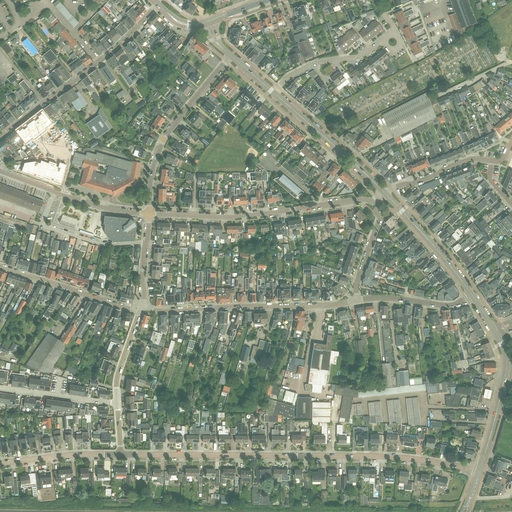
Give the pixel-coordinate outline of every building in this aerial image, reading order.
[(115,8),(117,6),(114,3),(115,2),(115,1),(113,0),(109,0),(108,2),(115,8)] [(192,15),(197,8),(191,4),(193,0),(190,0),(184,10),(192,15)] [(333,6),(331,7),(329,2),(328,2),(327,0),(320,0),(324,11),(328,9),(329,11),(332,10),(333,12),(335,11),(334,7),(333,6)] [(450,0),(462,34),(476,26),(478,24),(468,0),(450,0)] [(111,12),(115,8),(108,2),(105,5),(111,12)] [(136,22),(147,11),(139,3),(137,6),(139,8),(135,12),(131,8),(126,13),(136,22)] [(299,19),(291,21),(294,30),(295,31),(299,30),(302,29),(303,33),(294,36),(296,42),(298,42),(304,56),(305,59),(315,55),(308,39),(307,35),(307,34),(305,28),(308,27),(311,26),(310,22),(311,21),(309,15),(308,16),(306,10),(308,9),(308,10),(313,8),(311,3),(308,5),(307,4),(304,5),(303,5),(303,4),(302,4),(301,4),(300,4),(300,5),(299,5),(299,6),(299,7),(296,8),(297,11),(295,12),(296,15),(298,15),(299,19)] [(102,9),(107,15),(111,12),(105,5),(102,9)] [(122,10),(126,13),(131,8),(127,5),(122,10)] [(209,11),(204,5),(199,10),(204,15),(209,11)] [(412,9),(408,10),(404,13),(402,10),(401,7),(394,10),(395,13),(394,14),(395,17),(396,16),(397,19),(413,11),(412,9)] [(49,11),(43,16),(49,24),(55,19),(56,18),(55,16),(51,12),(50,12),(50,11),(49,11)] [(406,17),(414,13),(413,11),(397,19),(398,21),(397,21),(400,27),(410,22),(408,19),(407,20),(406,17)] [(283,25),(287,24),(284,16),(284,17),(282,12),(280,13),(279,13),(278,13),(276,13),(276,14),(275,14),(278,23),(282,21),(283,25)] [(454,34),(455,36),(462,34),(454,13),(449,15),(455,33),(454,34)] [(125,14),(123,17),(124,19),(125,18),(127,20),(126,21),(132,27),(134,24),(125,14)] [(149,21),(147,24),(150,27),(152,24),(160,32),(164,28),(167,25),(156,14),(149,21)] [(128,29),(132,27),(126,21),(127,20),(125,18),(124,19),(123,17),(121,19),(122,21),(121,22),(128,29)] [(262,19),(266,29),(268,28),(269,30),(274,28),(271,20),(270,21),(269,17),(266,18),(265,17),(263,18),(262,19)] [(257,31),(261,29),(259,21),(258,21),(257,20),(255,21),(254,22),(252,23),(253,27),(252,27),(254,35),(258,33),(257,31)] [(383,28),(376,20),(374,22),(373,21),(372,22),(379,32),(383,28)] [(115,24),(124,34),(128,31),(120,23),(118,21),(115,24)] [(59,22),(53,27),(71,49),(86,66),(92,61),(78,43),(59,22)] [(370,24),(368,26),(375,35),(379,32),(372,22),(370,24)] [(423,23),(416,26),(411,28),(410,26),(411,25),(410,22),(400,27),(403,32),(404,32),(405,34),(424,25),(423,23)] [(115,43),(121,37),(109,24),(105,28),(109,32),(107,34),(115,43)] [(121,36),(124,34),(115,24),(113,26),(115,28),(114,29),(121,36)] [(405,37),(408,42),(417,38),(416,35),(415,35),(413,32),(424,27),(424,25),(405,34),(406,37),(405,37)] [(365,28),(363,29),(371,38),(375,35),(368,26),(365,28)] [(165,40),(172,33),(167,28),(162,34),(162,33),(156,39),(154,37),(153,39),(149,43),(152,46),(156,43),(157,44),(163,38),(165,40)] [(230,35),(245,38),(246,36),(243,35),(240,35),(242,29),(237,28),(237,29),(233,28),(232,29),(232,31),(231,31),(230,35)] [(350,30),(348,31),(356,41),(360,37),(353,29),(351,31),(350,30)] [(366,42),(371,38),(363,29),(362,31),(359,33),(366,42)] [(344,36),(351,44),(356,41),(348,31),(346,33),(347,34),(344,36)] [(99,33),(111,46),(114,43),(107,35),(105,36),(100,32),(99,33)] [(108,49),(111,46),(99,33),(97,34),(102,39),(100,40),(108,49)] [(153,53),(154,52),(155,50),(149,43),(146,38),(144,39),(140,34),(139,34),(138,34),(136,35),(136,36),(137,37),(136,37),(137,37),(135,39),(141,46),(140,46),(141,47),(146,43),(148,45),(147,45),(153,53)] [(174,52),(182,43),(179,40),(179,39),(174,34),(167,42),(173,47),(171,49),(174,52)] [(192,45),(192,44),(197,39),(194,35),(190,40),(186,46),(183,54),(185,56),(190,50),(193,46),(192,45)] [(242,40),(245,41),(245,38),(230,35),(230,39),(230,41),(231,42),(234,43),(234,44),(238,45),(240,39),(242,40)] [(341,37),(340,38),(347,48),(351,44),(344,36),(342,38),(341,37)] [(97,44),(103,52),(107,49),(100,41),(100,42),(98,40),(97,41),(95,39),(94,39),(93,37),(91,38),(95,42),(96,41),(98,43),(97,44)] [(27,38),(23,42),(33,55),(37,51),(27,38)] [(91,45),(100,55),(103,52),(97,44),(98,43),(96,41),(95,42),(91,38),(90,39),(94,43),(91,45)] [(343,51),(347,48),(340,38),(338,40),(339,40),(336,43),(343,51)] [(429,39),(424,42),(419,44),(418,41),(419,41),(417,38),(408,42),(410,48),(411,47),(413,50),(429,42),(429,39)] [(137,55),(142,51),(138,46),(139,45),(133,39),(128,43),(134,49),(133,50),(137,55)] [(202,57),(209,49),(197,39),(192,44),(192,45),(193,46),(199,51),(197,53),(202,57)] [(59,44),(66,53),(71,49),(63,41),(60,43),(59,44)] [(257,41),(253,45),(247,52),(246,54),(248,56),(248,57),(253,61),(256,63),(257,62),(258,63),(265,55),(260,51),(262,50),(258,46),(260,44),(257,41)] [(414,55),(415,55),(417,58),(424,54),(423,51),(421,48),(430,44),(429,42),(413,50),(414,52),(413,53),(414,55)] [(10,48),(5,43),(1,46),(5,52),(10,48)] [(133,50),(134,49),(128,43),(124,47),(129,53),(132,58),(135,57),(131,51),(133,50)] [(251,43),(245,50),(247,52),(253,45),(251,43)] [(265,48),(270,52),(273,49),(268,45),(266,43),(263,46),(265,48)] [(302,58),(300,52),(298,47),(293,49),(294,53),(289,56),(292,64),(300,61),(299,59),(302,58)] [(120,64),(121,65),(129,59),(122,48),(114,55),(120,64)] [(50,65),(54,70),(56,73),(61,78),(62,77),(66,81),(71,77),(61,65),(56,60),(58,58),(50,49),(42,56),(50,65)] [(379,50),(378,51),(390,67),(392,65),(388,61),(390,59),(389,57),(383,50),(381,52),(379,50)] [(378,54),(375,56),(381,63),(383,62),(389,70),(391,68),(390,67),(378,51),(377,52),(378,54)] [(72,60),(68,64),(70,67),(75,74),(80,70),(84,66),(79,60),(74,53),(70,55),(73,60),(72,60)] [(168,57),(168,58),(175,65),(178,60),(174,56),(172,53),(168,57)] [(114,55),(107,61),(113,69),(117,66),(120,70),(119,71),(120,73),(124,70),(120,64),(114,55)] [(379,65),(381,63),(375,56),(372,58),(371,57),(370,58),(379,70),(380,71),(382,69),(379,65)] [(278,65),(281,60),(277,57),(275,59),(273,58),(270,61),(266,57),(263,61),(264,62),(261,66),(262,66),(262,67),(263,68),(265,68),(267,70),(270,66),(270,67),(275,62),(278,65)] [(370,60),(367,63),(371,68),(373,70),(375,68),(377,71),(379,70),(370,58),(369,59),(370,60)] [(360,62),(370,74),(372,73),(369,69),(371,68),(366,61),(363,63),(362,61),(360,62)] [(361,65),(358,67),(361,72),(363,74),(366,73),(368,76),(370,74),(360,62),(359,63),(361,65)] [(138,69),(134,63),(130,66),(129,67),(134,73),(129,77),(132,82),(136,79),(137,81),(141,78),(143,76),(141,73),(138,69)] [(188,73),(186,75),(189,78),(195,83),(199,79),(198,78),(201,75),(196,71),(193,68),(191,66),(189,65),(188,65),(187,64),(184,68),(185,69),(184,70),(188,73)] [(114,77),(106,65),(100,69),(108,82),(114,77)] [(364,79),(366,77),(363,74),(361,72),(359,74),(353,66),(348,70),(354,77),(357,75),(359,78),(362,76),(364,79)] [(42,78),(44,76),(37,67),(35,69),(42,78)] [(499,68),(497,74),(503,77),(505,71),(499,68)] [(104,86),(107,84),(103,78),(97,69),(89,75),(95,84),(100,80),(104,86)] [(48,75),(58,87),(63,83),(60,80),(59,81),(57,77),(58,77),(55,74),(56,73),(54,70),(48,75)] [(335,74),(342,83),(346,79),(340,71),(339,72),(338,71),(335,74)] [(19,78),(15,73),(10,77),(14,82),(19,78)] [(126,73),(122,76),(129,86),(133,83),(132,82),(126,73)] [(332,76),(333,77),(331,78),(338,86),(342,83),(335,74),(332,76)] [(92,83),(87,76),(81,80),(88,90),(92,88),(90,84),(92,83)] [(183,85),(180,89),(187,95),(189,92),(188,91),(191,88),(185,83),(187,81),(181,76),(179,78),(180,79),(178,81),(183,85)] [(215,88),(219,91),(225,84),(228,86),(226,88),(230,91),(226,95),(230,98),(239,87),(236,85),(236,84),(229,77),(229,78),(226,76),(215,88)] [(0,131),(10,123),(1,111),(0,110),(0,84),(3,83),(0,77),(0,131)] [(292,93),(296,89),(297,89),(297,87),(300,84),(296,82),(297,81),(300,79),(299,77),(297,78),(296,79),(291,85),(288,89),(290,90),(289,91),(292,93)] [(325,84),(320,77),(315,81),(321,89),(325,84)] [(486,85),(489,88),(491,87),(488,84),(483,79),(481,81),(486,85)] [(19,83),(25,91),(30,88),(24,80),(19,83)] [(42,82),(41,83),(49,94),(56,88),(51,81),(45,85),(42,82)] [(149,85),(153,91),(159,87),(155,81),(149,85)] [(43,98),(48,94),(43,87),(40,89),(37,85),(35,87),(43,98)] [(325,91),(328,88),(325,86),(322,89),(311,102),(311,103),(308,106),(310,108),(310,109),(312,111),(313,111),(319,104),(316,101),(325,91)] [(466,95),(470,93),(471,94),(467,86),(463,88),(466,95)] [(473,86),(468,88),(467,86),(471,94),(476,92),(473,86)] [(337,87),(334,89),(332,91),(336,96),(338,94),(340,92),(337,87)] [(17,92),(30,108),(40,101),(30,88),(25,92),(30,98),(27,100),(23,94),(24,94),(20,89),(17,92)] [(72,88),(65,93),(76,108),(81,105),(80,104),(84,101),(79,92),(76,94),(72,88)] [(243,107),(253,96),(249,92),(247,89),(240,97),(242,98),(241,99),(244,101),(240,105),(241,107),(239,109),(240,110),(243,107)] [(305,98),(309,102),(316,93),(314,91),(312,94),(310,92),(308,94),(303,90),(302,89),(300,92),(301,93),(297,97),(299,99),(299,100),(301,102),(302,101),(305,98)] [(126,94),(123,90),(116,95),(119,99),(126,94)] [(14,105),(17,103),(7,91),(4,94),(14,105)] [(18,103),(20,105),(25,112),(30,108),(17,92),(16,91),(14,92),(21,101),(18,103)] [(417,126),(419,125),(421,124),(422,123),(436,116),(427,92),(383,115),(395,138),(400,135),(405,132),(410,130),(417,126)] [(453,93),(457,104),(462,102),(458,92),(454,94),(453,93)] [(71,108),(74,106),(69,100),(70,100),(65,93),(58,97),(64,105),(67,102),(71,108)] [(452,101),(453,102),(452,102),(455,108),(458,106),(457,104),(453,93),(448,95),(450,101),(452,101)] [(181,100),(181,99),(174,94),(172,96),(173,97),(171,100),(177,105),(181,100)] [(438,103),(435,95),(430,97),(433,105),(438,103)] [(257,101),(252,97),(253,96),(243,107),(241,110),(243,112),(250,104),(252,106),(257,101)] [(440,106),(446,104),(443,97),(437,99),(440,106)] [(57,98),(54,101),(56,105),(58,104),(62,110),(63,112),(66,111),(64,108),(57,98)] [(50,104),(58,116),(60,115),(58,113),(57,112),(61,110),(58,104),(56,105),(54,101),(50,104)] [(172,109),(174,107),(167,102),(165,101),(160,108),(169,115),(173,110),(172,109)] [(204,102),(201,105),(202,106),(202,107),(203,107),(202,108),(205,111),(206,110),(209,113),(214,109),(220,114),(224,111),(212,101),(210,103),(207,101),(205,103),(204,102)] [(17,118),(22,114),(16,107),(14,108),(10,103),(7,105),(17,118)] [(267,108),(262,104),(257,110),(260,112),(259,113),(261,115),(261,114),(267,108)] [(476,104),(472,106),(477,119),(482,117),(476,104)] [(54,117),(57,115),(55,113),(49,105),(43,109),(49,117),(53,114),(54,117)] [(502,105),(500,107),(501,108),(511,120),(511,112),(510,114),(502,105)] [(154,121),(161,125),(165,119),(161,116),(163,113),(155,107),(151,113),(157,117),(154,121)] [(10,123),(15,120),(6,108),(1,111),(10,123)] [(257,111),(254,108),(246,118),(249,120),(257,111)] [(267,118),(272,112),(267,108),(261,114),(263,116),(264,116),(267,118)] [(506,118),(503,120),(509,126),(511,123),(511,120),(501,108),(499,110),(506,118)] [(22,126),(16,131),(24,142),(32,136),(33,137),(45,128),(44,127),(51,121),(43,110),(37,115),(39,118),(37,119),(35,116),(23,125),(25,128),(24,129),(22,126)] [(189,121),(196,126),(201,120),(203,122),(206,118),(199,112),(197,115),(196,114),(189,121)] [(226,113),(222,118),(229,123),(233,118),(226,113)] [(86,123),(96,138),(109,129),(99,114),(86,123)] [(275,126),(281,119),(276,115),(270,122),(272,123),(270,126),(272,128),(274,126),(275,126)] [(496,120),(504,130),(509,126),(503,120),(501,122),(496,115),(494,116),(496,120)] [(500,133),(504,130),(496,120),(494,116),(491,119),(497,126),(495,127),(500,133)] [(261,129),(268,121),(266,118),(258,127),(261,129)] [(280,130),(274,137),(277,139),(289,124),(285,120),(280,126),(282,128),(280,131),(280,130)] [(156,131),(161,125),(154,121),(150,127),(156,131)] [(76,134),(79,132),(74,123),(70,125),(76,134)] [(485,124),(486,126),(487,129),(494,142),(498,140),(495,132),(493,133),(488,123),(485,124)] [(277,139),(279,141),(285,135),(284,134),(286,132),(288,134),(294,128),(293,128),(294,127),(291,125),(290,125),(289,124),(277,139)] [(488,145),(494,142),(487,129),(486,126),(483,127),(484,130),(485,130),(487,135),(485,137),(488,145)] [(196,138),(198,135),(191,129),(189,131),(184,127),(179,134),(187,140),(190,136),(192,139),(194,136),(196,138)] [(482,138),(476,127),(474,128),(483,147),(488,145),(485,137),(482,138)] [(478,149),(483,147),(474,128),(471,129),(474,136),(475,136),(477,140),(474,142),(478,149)] [(266,141),(268,138),(274,132),(271,129),(265,136),(266,136),(263,139),(266,141)] [(288,146),(290,144),(299,133),(295,129),(290,135),(292,137),(290,139),(283,147),(286,149),(288,146)] [(143,130),(141,133),(140,135),(143,136),(142,139),(144,140),(142,142),(149,145),(152,139),(146,136),(148,132),(143,130)] [(24,142),(15,131),(11,134),(16,141),(18,139),(22,144),(24,142)] [(470,138),(469,138),(466,132),(463,133),(470,148),(472,152),(478,149),(474,142),(471,143),(471,142),(471,141),(470,138)] [(298,142),(299,143),(304,137),(303,136),(304,136),(301,133),(301,134),(299,133),(290,144),(292,146),(295,143),(296,145),(298,142)] [(352,143),(357,138),(351,133),(351,134),(349,133),(347,134),(344,138),(347,141),(348,140),(352,143)] [(460,135),(465,145),(463,146),(467,154),(472,152),(470,148),(463,133),(460,135)] [(17,148),(13,143),(16,141),(11,134),(6,138),(15,149),(17,148)] [(369,146),(371,143),(363,136),(355,144),(361,150),(366,144),(369,146)] [(200,141),(204,145),(205,149),(210,143),(203,137),(200,141)] [(453,138),(454,142),(460,157),(465,155),(462,148),(460,149),(455,137),(453,138)] [(14,158),(19,155),(6,138),(2,141),(7,148),(9,146),(15,154),(13,156),(14,158)] [(454,159),(460,157),(454,142),(453,138),(450,139),(451,143),(452,143),(455,151),(451,152),(454,159)] [(7,157),(11,154),(7,148),(2,141),(0,142),(0,162),(3,162),(0,158),(0,157),(1,157),(0,155),(0,153),(2,152),(7,157)] [(181,145),(175,141),(173,144),(172,144),(171,147),(171,148),(181,154),(182,151),(185,153),(188,148),(187,147),(189,146),(183,142),(181,145)] [(442,143),(449,161),(454,159),(451,152),(448,153),(447,150),(448,149),(445,141),(442,143)] [(439,144),(440,146),(442,152),(443,155),(440,156),(443,163),(449,161),(442,143),(439,144)] [(298,153),(300,151),(305,155),(311,148),(306,144),(302,149),(299,146),(295,151),(298,153)] [(427,146),(432,159),(429,160),(432,168),(437,166),(430,147),(430,145),(427,146)] [(433,146),(430,147),(437,166),(443,163),(440,156),(437,157),(433,146)] [(144,158),(146,152),(141,150),(141,149),(136,147),(135,151),(137,151),(136,155),(144,158)] [(429,166),(429,165),(427,158),(424,159),(422,154),(422,153),(423,153),(420,147),(417,148),(425,167),(427,166),(427,167),(428,168),(429,167),(429,166)] [(316,153),(311,148),(305,155),(311,160),(316,153)] [(417,162),(419,169),(425,167),(417,148),(414,149),(416,153),(419,161),(417,162)] [(380,160),(379,159),(380,158),(381,159),(386,154),(382,150),(378,154),(377,154),(376,156),(375,155),(369,161),(369,163),(370,164),(372,164),(374,166),(380,160)] [(97,152),(96,154),(87,151),(86,155),(75,152),(72,164),(81,166),(81,169),(84,170),(83,176),(80,185),(112,194),(113,197),(137,183),(141,163),(133,161),(133,162),(117,157),(97,152)] [(409,151),(407,152),(409,159),(414,171),(419,169),(417,162),(414,163),(409,151)] [(405,153),(407,160),(409,165),(407,166),(409,173),(414,171),(409,159),(407,152),(405,153)] [(311,160),(316,164),(322,157),(317,153),(311,160)] [(167,154),(166,156),(165,156),(164,158),(165,159),(169,161),(169,162),(172,163),(171,164),(176,166),(178,161),(176,160),(177,158),(167,154)] [(378,169),(379,171),(392,157),(390,155),(387,158),(384,161),(383,159),(381,161),(380,161),(375,167),(375,168),(377,170),(378,169)] [(318,171),(319,172),(322,174),(329,165),(326,163),(327,162),(322,157),(316,164),(318,166),(318,167),(318,168),(318,169),(318,170),(318,171)] [(382,175),(383,174),(383,175),(389,169),(387,167),(391,163),(394,160),(392,157),(379,171),(381,172),(380,173),(382,175)] [(35,161),(24,163),(21,171),(26,173),(27,171),(44,177),(44,176),(61,182),(66,164),(60,162),(58,167),(56,166),(57,164),(49,161),(48,163),(41,160),(40,163),(35,161)] [(263,170),(255,164),(254,172),(255,172),(260,172),(260,176),(260,181),(263,181),(263,170)] [(327,179),(330,181),(337,174),(335,175),(334,174),(339,168),(334,164),(327,171),(331,174),(327,179)] [(475,182),(473,180),(475,179),(473,175),(476,173),(475,169),(474,170),(474,168),(473,168),(472,165),(468,167),(472,180),(475,182)] [(468,177),(471,183),(475,182),(472,180),(468,167),(463,169),(465,177),(468,177)] [(396,175),(403,173),(402,168),(394,171),(394,172),(395,171),(396,173),(391,175),(392,179),(393,182),(398,180),(396,175)] [(173,171),(172,170),(170,170),(168,170),(167,169),(166,169),(162,169),(161,175),(171,177),(180,178),(180,174),(177,173),(176,174),(174,174),(174,173),(174,172),(173,171)] [(391,183),(393,182),(392,179),(391,175),(396,173),(395,171),(394,172),(394,171),(392,169),(389,171),(384,176),(391,183)] [(463,169),(457,171),(462,184),(465,187),(466,187),(467,188),(468,186),(465,183),(464,183),(463,178),(465,178),(463,169)] [(333,184),(335,182),(339,178),(342,181),(340,183),(348,175),(344,170),(339,176),(337,174),(330,181),(333,184)] [(461,189),(465,187),(462,184),(457,171),(452,173),(455,181),(458,180),(461,189)] [(454,182),(451,173),(446,175),(451,188),(457,193),(459,191),(452,182),(454,182)] [(297,195),(299,196),(300,195),(299,194),(304,192),(301,190),(301,189),(283,174),(279,178),(278,177),(273,179),(295,198),(297,195)] [(345,188),(347,185),(353,179),(348,175),(340,183),(338,186),(340,188),(344,183),(347,185),(345,188)] [(451,191),(453,190),(451,188),(446,175),(441,177),(443,181),(444,183),(445,183),(445,185),(447,184),(449,188),(451,191)] [(357,183),(353,179),(347,185),(345,188),(346,189),(348,187),(351,189),(352,189),(357,183)] [(312,186),(318,191),(322,187),(316,181),(316,182),(312,186)] [(511,193),(511,189),(511,186),(511,184),(505,181),(503,186),(506,188),(506,189),(509,192),(511,193)] [(5,187),(0,185),(0,197),(23,206),(27,195),(28,194),(6,185),(5,187)] [(270,188),(271,192),(273,201),(278,201),(278,200),(282,199),(281,194),(279,193),(274,194),(273,188),(270,188)] [(405,196),(405,197),(405,198),(406,200),(408,200),(409,201),(420,192),(417,189),(413,193),(411,191),(405,196)] [(486,198),(479,204),(481,206),(483,205),(494,195),(490,190),(486,193),(486,194),(484,196),(486,198)] [(183,202),(188,202),(191,202),(192,191),(184,191),(183,197),(182,197),(182,201),(183,201),(183,202)] [(420,203),(426,197),(423,194),(417,200),(420,203)] [(476,204),(483,197),(481,194),(478,197),(473,201),(476,204)] [(43,201),(27,195),(23,206),(39,212),(43,201)] [(494,195),(483,205),(485,207),(487,205),(491,209),(498,203),(496,200),(497,199),(494,195)] [(434,205),(432,202),(425,207),(424,205),(417,211),(422,216),(434,205)] [(486,214),(489,217),(491,214),(492,215),(496,211),(498,213),(505,207),(500,203),(494,208),(486,214)] [(431,214),(436,210),(433,207),(428,212),(429,212),(423,218),(427,222),(433,216),(431,214)] [(353,216),(356,219),(359,222),(362,220),(366,216),(359,210),(357,212),(355,214),(355,213),(351,214),(351,211),(348,212),(349,217),(352,217),(353,216)] [(445,213),(442,210),(434,218),(436,220),(445,213)] [(27,222),(0,213),(0,221),(25,229),(27,222)] [(431,226),(435,231),(442,225),(441,224),(446,219),(444,218),(447,216),(445,213),(431,226)] [(446,220),(449,223),(457,215),(454,213),(446,220)] [(501,215),(496,219),(499,223),(497,225),(500,229),(504,226),(511,219),(511,217),(509,214),(504,219),(501,215)] [(388,224),(384,228),(389,234),(396,227),(394,225),(397,222),(395,219),(395,218),(392,215),(385,221),(388,224)] [(451,226),(458,219),(456,217),(457,216),(457,215),(449,223),(451,226)] [(130,219),(104,216),(104,224),(105,224),(105,226),(105,227),(105,228),(105,229),(105,231),(105,232),(105,233),(106,234),(106,235),(107,236),(108,237),(109,238),(110,239),(111,240),(112,240),(113,241),(114,241),(116,241),(117,241),(118,242),(135,240),(136,227),(136,226),(136,225),(136,224),(136,223),(135,222),(134,221),(134,220),(133,220),(132,219),(131,219),(130,219)] [(353,222),(352,218),(347,219),(349,227),(356,230),(355,221),(353,222)] [(479,224),(476,220),(468,227),(471,230),(479,224)] [(27,223),(24,232),(31,234),(33,226),(27,223)] [(181,232),(180,235),(189,236),(189,235),(191,235),(191,232),(189,232),(187,232),(187,231),(187,225),(187,224),(185,224),(184,223),(181,223),(181,224),(181,231),(181,232)] [(286,230),(285,225),(283,225),(283,223),(279,224),(279,223),(274,224),(274,225),(275,234),(279,233),(281,233),(282,233),(283,237),(283,240),(287,239),(287,236),(286,230)] [(220,236),(220,239),(224,239),(224,235),(224,234),(222,234),(222,226),(219,226),(219,225),(219,224),(217,224),(216,225),(215,236),(220,236)] [(264,231),(269,230),(268,224),(260,225),(261,231),(262,235),(264,235),(264,231)] [(471,230),(477,236),(481,233),(481,232),(484,230),(479,224),(471,230)] [(9,240),(11,236),(13,228),(17,229),(17,227),(14,226),(10,225),(9,227),(7,235),(6,239),(9,240)] [(443,232),(439,235),(443,240),(454,231),(452,228),(450,226),(446,230),(445,230),(444,230),(442,232),(443,232)] [(36,238),(44,240),(43,244),(46,234),(46,233),(38,231),(36,238)] [(455,232),(445,241),(447,243),(447,244),(448,246),(449,246),(450,246),(453,243),(454,244),(456,242),(456,241),(456,240),(460,237),(458,234),(455,232)] [(351,236),(350,241),(354,242),(355,241),(360,243),(363,235),(360,234),(357,233),(356,237),(351,236)] [(406,246),(414,238),(410,233),(407,237),(405,236),(400,240),(402,243),(400,245),(403,248),(405,246),(406,246)] [(31,234),(21,269),(27,271),(29,261),(26,260),(29,253),(31,253),(35,235),(31,234)] [(452,248),(456,252),(471,240),(473,239),(471,236),(466,240),(467,240),(460,245),(459,243),(452,248)] [(469,246),(473,243),(472,241),(473,240),(473,239),(471,240),(456,252),(459,257),(465,252),(464,250),(468,246),(469,246)] [(58,250),(59,241),(54,240),(52,246),(51,252),(57,253),(58,250)] [(416,240),(410,245),(412,247),(406,253),(408,256),(420,246),(419,243),(416,240)] [(385,251),(387,249),(383,248),(384,246),(376,242),(374,249),(381,252),(384,253),(385,252),(382,251),(382,250),(385,251)] [(358,247),(351,245),(349,252),(356,254),(358,247)] [(503,254),(496,245),(494,246),(494,247),(492,249),(499,257),(503,254)] [(7,264),(11,265),(15,267),(18,256),(19,252),(18,252),(20,248),(16,247),(13,246),(12,250),(13,250),(11,254),(10,253),(7,264)] [(417,260),(420,258),(426,252),(422,247),(419,250),(418,249),(413,254),(412,253),(415,250),(408,256),(411,260),(415,257),(417,260)] [(460,257),(463,262),(482,247),(480,249),(478,247),(474,250),(473,250),(470,252),(469,250),(460,257)] [(476,259),(475,258),(484,250),(482,247),(463,262),(466,266),(476,259)] [(502,252),(511,258),(511,256),(511,253),(504,249),(502,252)] [(23,257),(22,259),(18,258),(16,267),(21,269),(26,253),(24,252),(20,251),(19,256),(23,257)] [(347,259),(354,261),(356,254),(349,252),(347,259)] [(36,273),(40,275),(45,258),(42,257),(40,264),(38,264),(36,273)] [(49,259),(47,259),(45,258),(40,275),(44,276),(49,259)] [(428,258),(415,268),(416,270),(419,268),(421,270),(431,262),(428,258)] [(354,261),(347,259),(345,265),(352,268),(354,261)] [(59,269),(56,277),(61,278),(65,266),(66,264),(65,264),(66,261),(64,260),(62,265),(61,269),(62,269),(61,270),(59,269)] [(368,266),(382,270),(383,266),(378,264),(378,263),(370,260),(368,266)] [(477,266),(481,263),(479,260),(475,264),(474,262),(470,265),(470,266),(467,268),(470,272),(470,273),(471,274),(472,274),(472,275),(479,269),(477,266)] [(28,271),(36,273),(38,264),(38,262),(36,261),(36,263),(30,261),(28,271)] [(432,272),(439,266),(434,261),(427,267),(429,269),(424,273),(426,275),(431,271),(432,272)] [(45,277),(50,278),(53,267),(54,264),(50,263),(45,277)] [(89,279),(91,272),(94,273),(97,265),(94,264),(92,269),(88,268),(82,286),(87,287),(89,279)] [(69,272),(66,280),(71,282),(75,270),(76,266),(74,265),(72,272),(72,273),(69,272)] [(321,268),(311,265),(311,267),(311,275),(321,275),(321,268)] [(352,268),(345,265),(342,272),(349,275),(352,268)] [(75,270),(71,282),(77,284),(79,276),(76,275),(77,274),(79,267),(76,266),(75,270)] [(368,266),(366,271),(375,274),(376,271),(381,272),(382,270),(368,266)] [(82,277),(79,276),(77,284),(82,286),(88,268),(85,267),(82,276),(83,276),(82,277)] [(429,281),(431,284),(444,272),(440,268),(433,273),(435,276),(429,281)] [(488,273),(486,270),(487,270),(485,268),(481,272),(478,274),(478,275),(475,277),(476,279),(476,280),(476,281),(477,283),(478,283),(486,278),(484,276),(488,273)] [(120,286),(125,287),(126,287),(127,279),(128,271),(122,270),(120,286)] [(366,271),(364,277),(378,282),(379,279),(374,278),(375,274),(366,271)] [(441,283),(448,278),(444,272),(431,284),(433,286),(439,281),(441,283)] [(99,278),(97,283),(94,282),(92,289),(99,291),(100,287),(103,288),(106,275),(100,273),(99,278)] [(8,289),(9,286),(10,283),(14,275),(9,274),(6,282),(5,285),(7,286),(6,288),(8,289)] [(348,280),(347,280),(348,279),(342,277),(342,276),(336,274),(334,280),(335,280),(335,281),(338,282),(346,285),(346,284),(347,284),(348,284),(349,281),(348,280)] [(16,281),(18,277),(14,275),(10,283),(9,286),(8,289),(9,290),(11,287),(13,288),(13,287),(14,285),(16,281)] [(22,278),(18,277),(16,281),(14,285),(13,287),(13,288),(15,289),(13,294),(16,295),(16,294),(17,292),(16,292),(18,287),(19,286),(22,278)] [(377,284),(378,282),(364,277),(362,283),(371,285),(372,282),(377,284)] [(23,287),(27,279),(22,278),(19,286),(18,287),(16,292),(17,292),(16,294),(19,295),(23,287)] [(440,291),(442,295),(446,295),(450,293),(448,289),(454,285),(450,279),(442,285),(445,288),(440,291)] [(22,293),(20,296),(27,298),(30,291),(31,291),(32,288),(34,284),(33,284),(31,283),(31,282),(30,281),(29,281),(28,281),(28,282),(27,282),(26,285),(25,285),(24,289),(22,293)] [(167,281),(162,281),(162,285),(163,285),(163,289),(161,293),(161,298),(156,297),(155,306),(164,307),(164,294),(166,292),(167,282),(167,281)] [(269,298),(272,298),(272,290),(275,290),(275,283),(273,283),(273,281),(269,281),(269,283),(266,283),(266,291),(267,291),(267,298),(267,299),(269,299),(269,298)] [(496,281),(494,283),(493,283),(493,282),(488,285),(486,282),(480,286),(483,292),(498,283),(497,283),(496,281)] [(341,291),(338,284),(335,286),(333,282),(330,284),(332,289),(333,288),(336,294),(337,293),(337,294),(338,294),(340,293),(341,293),(340,292),(341,291)] [(498,282),(497,283),(498,283),(483,292),(487,298),(493,293),(492,291),(501,285),(498,282)] [(27,302),(24,307),(27,308),(29,304),(31,305),(35,297),(37,298),(39,293),(42,294),(46,286),(39,283),(32,297),(30,296),(27,302)] [(117,292),(118,289),(117,288),(117,286),(110,284),(107,291),(110,292),(109,294),(114,296),(116,291),(117,292)] [(460,292),(454,285),(448,289),(450,293),(446,295),(442,295),(441,300),(454,300),(459,296),(460,292)] [(501,289),(504,291),(505,290),(510,293),(509,295),(511,297),(511,291),(506,288),(502,285),(501,288),(501,289)] [(39,299),(38,300),(44,302),(44,301),(45,299),(48,300),(50,296),(53,288),(47,286),(44,294),(43,294),(42,295),(41,295),(39,299)] [(121,293),(120,301),(127,302),(129,294),(131,287),(129,287),(128,294),(121,293)] [(176,295),(176,288),(172,288),(171,294),(168,295),(168,302),(174,302),(173,294),(176,295)] [(228,288),(226,288),(227,303),(232,303),(232,295),(235,294),(235,289),(231,289),(231,288),(228,288)] [(184,298),(185,298),(184,289),(181,289),(181,293),(176,294),(177,302),(184,301),(184,298)] [(45,322),(50,316),(56,306),(63,292),(57,290),(50,303),(51,304),(44,314),(44,315),(41,319),(45,322)] [(65,303),(71,294),(65,292),(57,306),(60,308),(64,302),(65,303)] [(489,301),(493,308),(496,312),(495,313),(497,316),(500,316),(500,315),(503,315),(503,305),(502,305),(501,296),(500,295),(500,294),(489,301)] [(70,308),(72,305),(75,306),(81,297),(75,295),(70,303),(69,302),(67,306),(70,308)] [(503,296),(501,296),(502,305),(503,305),(503,315),(507,315),(508,312),(511,307),(506,304),(505,299),(503,299),(503,296)] [(22,310),(26,302),(22,300),(18,308),(22,310)] [(87,311),(92,302),(86,300),(82,307),(84,309),(81,314),(84,315),(87,311)] [(88,316),(93,319),(95,314),(96,315),(103,304),(94,301),(89,311),(90,312),(88,316)] [(98,320),(101,321),(102,322),(108,306),(103,305),(100,314),(98,320)] [(412,306),(405,305),(404,313),(403,316),(404,325),(409,324),(408,319),(411,318),(412,314),(410,314),(412,306)] [(97,331),(94,337),(98,338),(103,328),(105,323),(104,323),(105,320),(107,321),(108,320),(109,317),(112,308),(108,306),(102,322),(101,321),(99,326),(97,331)] [(369,312),(374,312),(374,306),(366,307),(367,314),(366,314),(367,318),(370,317),(369,314),(369,312)] [(388,306),(381,306),(381,314),(382,314),(382,319),(383,319),(383,323),(387,323),(387,328),(391,328),(390,323),(389,323),(390,318),(389,314),(388,314),(388,306)] [(361,320),(360,317),(365,316),(365,312),(364,307),(357,308),(360,326),(363,326),(362,320),(361,320)] [(422,318),(424,309),(423,309),(423,308),(422,307),(420,307),(420,308),(416,308),(415,317),(416,317),(416,322),(417,326),(418,326),(420,318),(422,318)] [(459,309),(461,317),(464,316),(466,320),(465,320),(467,323),(476,318),(474,315),(470,308),(467,307),(459,309)] [(394,317),(394,322),(403,322),(402,317),(401,308),(394,309),(395,317),(394,317)] [(108,332),(112,334),(117,321),(116,321),(120,311),(115,309),(112,316),(115,318),(113,324),(112,323),(108,332)] [(348,310),(343,311),(346,326),(347,329),(348,334),(351,334),(350,329),(347,319),(351,318),(350,313),(349,313),(348,310)] [(442,311),(443,319),(447,319),(449,331),(454,330),(451,319),(450,319),(449,310),(442,311)] [(231,337),(232,335),(232,334),(238,312),(234,311),(231,322),(233,322),(231,327),(230,329),(228,335),(231,337)] [(276,324),(278,320),(281,321),(281,312),(281,311),(280,311),(278,311),(278,312),(275,312),(274,316),(273,320),(271,327),(275,328),(275,324),(276,324)] [(296,320),(291,336),(294,337),(296,330),(301,311),(298,311),(298,312),(296,312),(294,320),(296,320)] [(301,311),(296,330),(297,330),(301,332),(302,330),(304,322),(306,314),(304,314),(305,311),(301,311)] [(346,326),(343,311),(337,312),(338,316),(337,316),(338,321),(342,320),(344,326),(346,326)] [(124,325),(125,325),(129,325),(129,321),(131,313),(123,312),(121,325),(124,325)] [(211,312),(207,330),(210,330),(211,324),(214,325),(216,312),(211,312)] [(234,335),(234,333),(235,333),(236,329),(238,324),(240,324),(243,314),(238,312),(232,334),(232,335),(234,335)] [(246,321),(251,321),(251,312),(244,312),(244,321),(243,321),(243,326),(245,326),(246,321)] [(432,315),(431,315),(432,326),(435,325),(439,332),(443,330),(444,330),(442,318),(439,319),(438,314),(435,314),(435,313),(432,314),(432,315)] [(147,324),(150,316),(143,314),(140,326),(139,328),(141,329),(142,327),(143,327),(144,323),(147,324)] [(60,315),(57,320),(62,323),(65,318),(60,315)] [(62,336),(59,340),(61,341),(67,344),(72,336),(74,332),(80,322),(76,320),(74,318),(71,324),(66,333),(63,336),(62,336)] [(74,332),(76,334),(78,335),(86,322),(82,320),(80,322),(74,332)] [(485,334),(481,327),(478,321),(463,330),(465,336),(468,349),(474,345),(473,343),(474,342),(479,339),(478,337),(485,334)] [(391,328),(387,328),(383,328),(386,353),(393,352),(391,328)] [(311,392),(321,393),(322,385),(326,386),(329,361),(330,353),(334,331),(328,330),(326,345),(314,343),(313,348),(312,348),(311,351),(312,352),(308,384),(304,384),(306,391),(312,390),(311,392)] [(158,345),(161,339),(162,334),(153,331),(153,332),(152,332),(151,333),(150,337),(151,337),(150,342),(158,345)] [(65,348),(67,344),(61,341),(58,339),(48,333),(48,334),(47,334),(46,336),(25,367),(49,373),(65,348)] [(369,339),(369,337),(369,333),(361,335),(362,340),(362,345),(365,345),(364,340),(369,339)] [(404,334),(396,335),(397,346),(405,345),(404,334)] [(121,344),(123,339),(112,335),(110,339),(121,344)] [(118,351),(119,348),(115,346),(116,343),(111,341),(107,351),(110,352),(109,355),(115,357),(118,351)] [(14,342),(9,349),(9,350),(15,353),(19,346),(14,342)] [(266,356),(270,343),(266,342),(262,355),(266,356)] [(485,352),(493,349),(490,342),(477,347),(478,351),(484,349),(485,352)] [(3,345),(2,347),(0,349),(0,350),(6,354),(9,350),(9,349),(3,345)] [(168,348),(163,346),(163,347),(159,359),(164,361),(168,348)] [(258,364),(259,360),(263,348),(258,347),(253,346),(250,358),(251,358),(250,361),(258,364)] [(143,357),(145,350),(137,347),(134,356),(135,356),(133,363),(140,365),(143,357)] [(482,361),(495,355),(493,349),(485,352),(486,355),(481,357),(482,361)] [(393,352),(385,353),(386,363),(382,364),(385,388),(390,387),(397,387),(393,352)] [(75,356),(72,361),(77,364),(78,363),(79,364),(80,361),(79,360),(80,358),(75,356)] [(112,368),(113,365),(108,364),(109,361),(104,359),(101,369),(104,370),(103,373),(109,375),(111,368),(112,368)] [(480,364),(480,372),(485,373),(485,372),(496,372),(496,363),(484,363),(480,364)] [(0,369),(0,381),(3,382),(4,377),(7,378),(8,371),(0,369)] [(408,370),(396,372),(397,386),(410,385),(408,370)] [(9,379),(12,380),(11,385),(17,386),(19,374),(10,372),(9,379)] [(24,382),(27,382),(28,375),(19,374),(17,386),(23,387),(23,386),(24,382)] [(474,387),(481,389),(482,389),(484,380),(480,379),(480,376),(474,375),(473,378),(476,379),(474,387)] [(422,376),(409,378),(410,385),(423,383),(422,376)] [(427,384),(427,394),(447,392),(447,388),(459,386),(458,381),(427,384)] [(273,386),(271,394),(275,395),(278,396),(280,390),(281,388),(281,387),(274,384),(273,386)] [(344,395),(340,417),(350,419),(351,415),(351,414),(352,404),(353,398),(355,389),(355,388),(336,385),(335,394),(344,395)] [(99,397),(109,398),(110,391),(106,390),(106,389),(98,386),(98,389),(99,390),(99,397)] [(480,393),(481,389),(472,387),(461,386),(459,386),(459,387),(456,392),(457,392),(461,393),(469,395),(480,397),(481,393),(480,393)] [(297,393),(286,390),(283,400),(294,403),(297,393)] [(481,400),(488,402),(490,393),(483,391),(481,400)] [(7,404),(8,394),(5,393),(0,393),(0,392),(0,402),(4,403),(7,404)] [(11,394),(8,394),(7,404),(15,405),(15,403),(19,403),(19,401),(15,400),(16,395),(11,394)] [(446,407),(448,407),(451,407),(455,395),(445,396),(446,407)] [(479,404),(479,401),(481,402),(482,397),(480,397),(469,395),(468,398),(468,401),(471,402),(470,406),(478,408),(478,407),(479,407),(479,404)] [(22,398),(20,406),(23,407),(31,408),(33,398),(25,397),(25,398),(22,398)] [(311,418),(311,397),(297,397),(296,418),(311,418)] [(41,399),(33,398),(31,408),(43,410),(43,407),(40,407),(41,399)] [(268,414),(268,422),(278,422),(278,415),(292,419),(295,407),(269,399),(265,414),(268,414)] [(330,421),(330,402),(312,402),(312,422),(313,422),(312,425),(317,425),(317,422),(330,421)] [(92,410),(92,415),(101,415),(101,414),(108,414),(108,407),(98,407),(98,411),(92,410)] [(443,411),(443,416),(450,416),(450,419),(455,419),(455,411),(454,411),(454,410),(450,410),(450,411),(443,411)] [(485,418),(486,415),(487,415),(487,413),(486,412),(487,412),(477,412),(477,414),(469,413),(468,421),(477,421),(477,417),(485,418)] [(98,424),(98,430),(103,430),(103,428),(110,428),(110,423),(107,423),(107,419),(107,418),(107,416),(101,416),(101,419),(102,419),(102,423),(101,423),(101,424),(98,424)] [(327,439),(327,423),(319,423),(319,426),(322,426),(321,435),(317,435),(317,432),(314,432),(314,443),(325,443),(325,439),(327,439)] [(167,427),(167,434),(170,434),(170,435),(169,435),(169,442),(175,442),(175,431),(175,430),(170,430),(170,424),(167,424),(167,427)] [(209,429),(209,425),(206,425),(206,431),(204,431),(204,427),(201,427),(201,434),(202,434),(202,435),(203,435),(203,442),(209,442),(209,429)] [(350,436),(346,436),(346,434),(342,434),(342,425),(337,425),(337,434),(339,434),(339,436),(339,443),(349,443),(350,436)] [(175,431),(175,442),(182,442),(182,436),(183,436),(183,435),(184,435),(184,426),(182,426),(182,431),(175,431)] [(158,430),(159,442),(165,442),(165,434),(167,434),(167,427),(164,427),(164,429),(158,429),(158,430)] [(356,435),(356,443),(357,443),(357,444),(361,444),(361,443),(364,443),(364,439),(368,439),(368,427),(361,427),(361,431),(356,431),(356,429),(353,429),(353,435),(356,435)] [(306,440),(306,432),(311,431),(311,428),(301,428),(301,435),(292,435),(292,443),(301,443),(301,440),(306,440)] [(469,431),(468,434),(479,437),(481,431),(473,428),(472,432),(469,431)] [(56,444),(62,443),(61,435),(60,430),(54,431),(54,437),(55,437),(56,444)] [(93,432),(93,438),(97,438),(98,436),(102,436),(101,438),(101,441),(101,443),(107,443),(107,441),(110,441),(110,434),(107,434),(107,430),(103,430),(98,430),(96,430),(96,431),(93,431),(93,432)] [(398,435),(400,435),(401,431),(401,430),(398,430),(397,434),(393,434),(392,444),(394,444),(394,445),(395,446),(397,446),(397,445),(397,444),(398,444),(398,435)] [(134,433),(129,433),(129,436),(134,437),(134,441),(135,441),(136,443),(139,443),(140,442),(140,441),(143,441),(143,433),(140,433),(140,431),(134,431),(134,433)] [(38,434),(33,434),(32,437),(29,437),(29,438),(29,441),(30,447),(32,447),(33,447),(33,448),(34,449),(35,449),(36,449),(36,448),(37,448),(37,447),(37,446),(36,443),(36,440),(39,440),(38,434)] [(43,434),(39,435),(40,441),(43,440),(43,445),(51,444),(50,437),(44,438),(43,434)] [(370,442),(371,442),(379,443),(379,444),(382,444),(382,435),(379,435),(371,434),(371,439),(370,439),(370,441),(370,442)] [(23,438),(19,439),(20,443),(21,449),(23,448),(23,449),(23,450),(24,450),(25,450),(26,450),(27,450),(27,449),(28,449),(28,448),(27,444),(26,444),(26,442),(29,441),(29,438),(29,437),(28,435),(23,436),(23,438)] [(13,440),(10,440),(10,444),(11,450),(13,450),(14,450),(14,451),(15,452),(16,452),(17,452),(17,451),(18,451),(18,450),(18,449),(17,446),(17,443),(20,443),(19,439),(19,436),(14,437),(13,440)] [(4,441),(0,442),(1,445),(2,452),(4,451),(4,452),(5,453),(6,453),(7,453),(8,453),(8,452),(9,451),(8,447),(7,447),(7,445),(10,444),(10,440),(9,438),(4,439),(4,441)] [(435,447),(436,439),(428,438),(425,438),(424,447),(427,448),(427,446),(435,447)] [(476,448),(477,442),(471,442),(471,439),(464,438),(464,444),(468,444),(467,447),(476,448)] [(460,451),(464,452),(464,455),(465,455),(465,456),(474,458),(476,452),(467,449),(467,450),(461,448),(460,451)] [(503,468),(505,462),(496,458),(494,465),(503,468)] [(505,478),(505,477),(506,477),(507,473),(502,471),(503,468),(494,465),(492,471),(501,474),(500,477),(505,478)] [(80,469),(81,477),(88,477),(88,468),(80,469)] [(109,480),(109,472),(104,472),(104,468),(97,468),(97,478),(104,478),(104,480),(109,480)] [(157,482),(160,482),(160,484),(164,484),(164,478),(161,477),(161,469),(153,468),(153,471),(150,471),(150,476),(157,477),(157,482)] [(238,476),(235,476),(235,475),(235,469),(227,469),(227,468),(224,468),(224,469),(223,469),(223,472),(221,472),(221,483),(226,483),(226,480),(235,480),(235,485),(238,485),(238,481),(238,476)] [(169,481),(169,479),(169,478),(171,478),(171,475),(177,475),(177,469),(169,469),(169,472),(165,471),(165,479),(165,482),(168,482),(168,480),(169,481)] [(251,477),(251,471),(246,470),(246,469),(241,469),(241,477),(251,477)] [(262,481),(271,481),(271,470),(264,470),(264,469),(257,469),(257,483),(262,483),(262,481)] [(281,469),(281,479),(287,479),(287,485),(291,485),(291,477),(290,477),(290,474),(288,474),(288,469),(281,469)] [(309,488),(309,476),(303,476),(303,469),(296,469),(296,477),(299,477),(299,478),(302,478),(302,482),(305,482),(305,488),(309,488)] [(61,478),(66,477),(65,470),(58,470),(58,473),(55,473),(56,482),(62,481),(61,478)] [(313,482),(321,482),(321,480),(325,480),(325,470),(319,470),(318,472),(313,472),(313,482)] [(340,492),(340,490),(341,478),(337,478),(337,476),(337,470),(329,470),(329,476),(333,476),(333,481),(337,481),(336,490),(337,490),(337,492),(340,492)] [(349,482),(357,482),(357,470),(349,470),(349,477),(349,482)] [(40,475),(36,475),(38,494),(42,493),(41,489),(42,488),(42,484),(51,483),(50,471),(39,473),(40,475)] [(386,474),(382,473),(381,484),(385,484),(386,477),(394,478),(395,471),(386,471),(386,474)] [(404,489),(413,490),(414,482),(408,481),(408,480),(409,472),(401,472),(399,486),(404,487),(404,489)] [(37,487),(35,473),(29,474),(29,476),(20,477),(22,489),(37,487)] [(413,490),(414,490),(414,489),(420,490),(421,486),(422,486),(423,481),(429,482),(430,475),(422,474),(422,475),(419,474),(418,481),(419,481),(419,483),(415,482),(414,482),(413,490)] [(501,485),(502,482),(495,480),(496,478),(489,475),(487,480),(501,485)] [(12,476),(5,477),(6,486),(13,485),(14,492),(14,493),(14,494),(18,493),(17,479),(13,479),(12,476)] [(446,487),(448,479),(436,476),(434,482),(432,481),(430,488),(432,489),(432,490),(437,491),(438,486),(438,485),(446,487)] [(499,488),(498,490),(502,491),(504,486),(503,486),(501,485),(487,480),(485,485),(492,488),(493,486),(499,488)] [(254,486),(253,505),(259,505),(271,505),(271,493),(258,493),(258,486),(254,486)]
